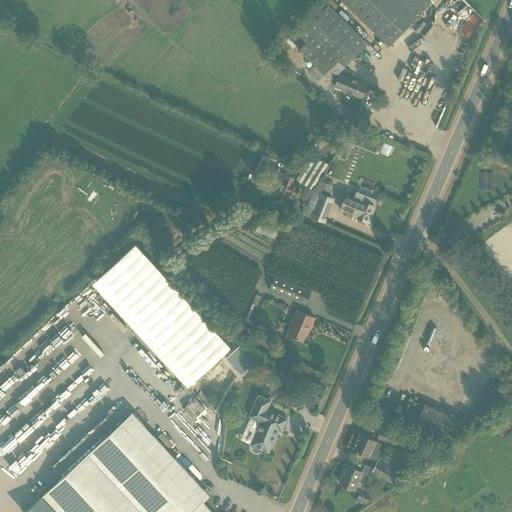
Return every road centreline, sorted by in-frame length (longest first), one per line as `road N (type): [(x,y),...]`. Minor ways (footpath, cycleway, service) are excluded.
road 1 (primary): [(296,511),(412,243)]
road 2 (primary): [(412,243),(511,11)]
road 3 (unclassified): [(412,243),(438,255),(511,352)]
